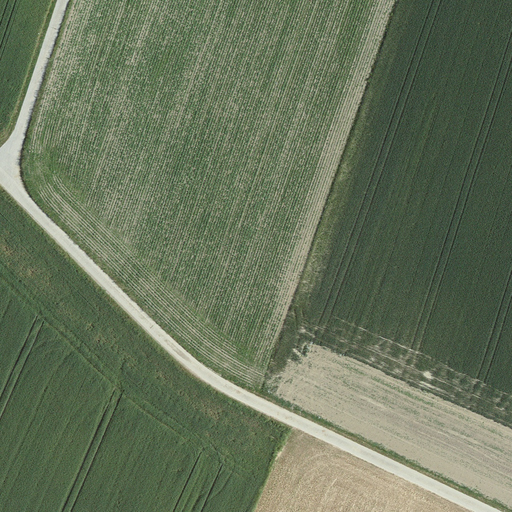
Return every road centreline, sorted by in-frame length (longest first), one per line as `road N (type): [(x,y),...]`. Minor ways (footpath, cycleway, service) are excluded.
road 1 (track): [(3,177),(172,348),(221,385),(489,511)]
road 2 (track): [(3,177),(61,0)]
